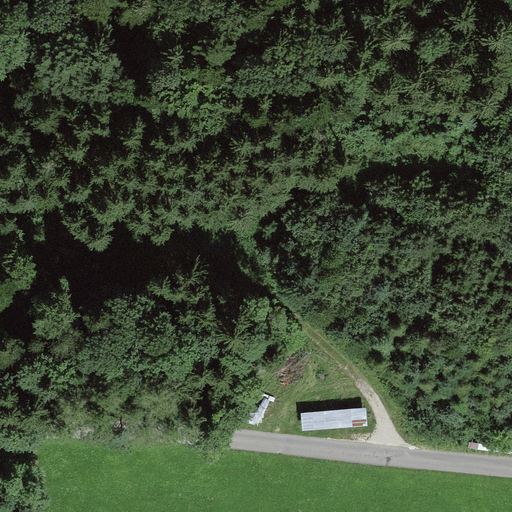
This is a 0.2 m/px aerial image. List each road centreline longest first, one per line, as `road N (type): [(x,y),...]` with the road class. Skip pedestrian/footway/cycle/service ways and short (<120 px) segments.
road 1 (unclassified): [(0,430),(233,441),(511,468)]
road 2 (track): [(429,460),(290,301),(87,205)]
